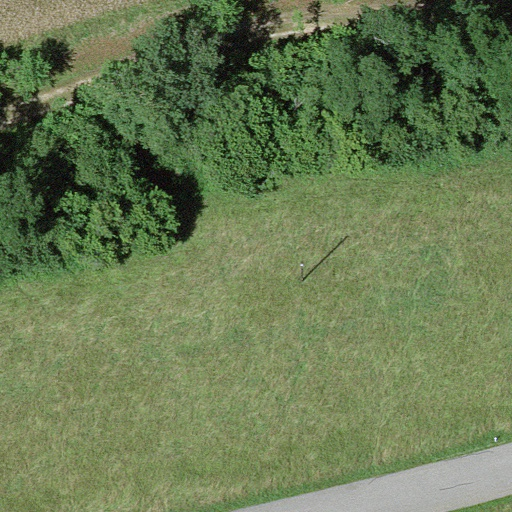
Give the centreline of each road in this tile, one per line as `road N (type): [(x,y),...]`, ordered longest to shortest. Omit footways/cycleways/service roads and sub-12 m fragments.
road 1 (track): [(0,116),(44,107),(148,61),(251,36),(389,11),(511,2)]
road 2 (tertiary): [(511,469),(348,511)]
